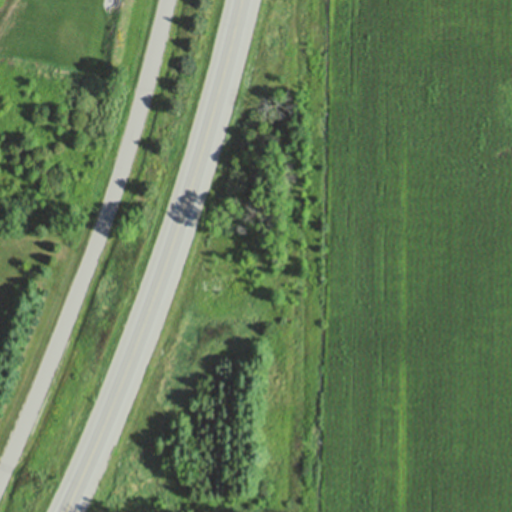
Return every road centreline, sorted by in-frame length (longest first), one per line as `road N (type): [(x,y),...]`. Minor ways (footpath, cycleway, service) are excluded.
road 1 (primary): [(66,511),(171,250),(241,0)]
road 2 (residential): [(167,0),(103,225),(0,477)]
